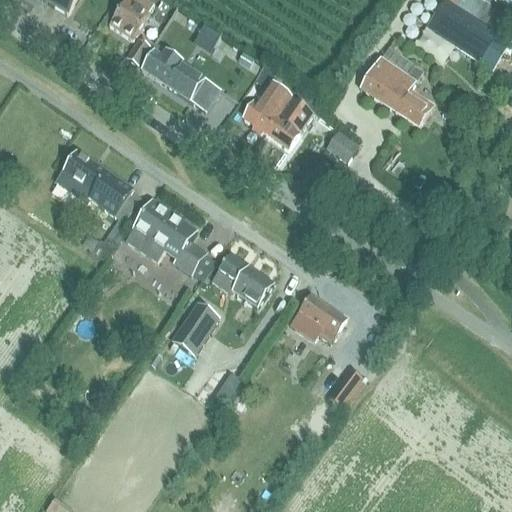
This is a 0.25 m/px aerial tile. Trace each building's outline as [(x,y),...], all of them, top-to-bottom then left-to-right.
[(36,0),(68,18),(77,0),(36,0)] [(129,0),(127,4),(126,4),(109,29),(133,46),(144,30),(142,29),(149,20),(148,19),(154,11),(138,0),(129,0)] [(511,0),(493,0),(493,2),(511,14),(511,0)] [(435,2),(418,30),(480,69),(497,41),(435,2)] [(139,44),(127,62),(139,70),(151,52),(139,44)] [(154,56),(142,74),(166,90),(206,116),(220,94),(182,68),(183,66),(166,55),(162,61),(154,56)] [(243,60),(238,67),(249,74),(254,67),(243,60)] [(361,94),(395,117),(396,116),(419,132),(434,109),(411,94),(416,87),(381,64),(361,94)] [(266,139),(292,102),(291,101),(297,93),(285,85),(279,93),(270,86),(255,107),(244,123),(253,130),(252,134),(260,140),(264,137),(266,139)] [(292,102),(266,139),(288,155),(313,120),(290,103),(292,102)] [(347,168),(358,153),(349,145),(337,161),(347,168)] [(78,156),(64,177),(57,187),(88,209),(91,205),(125,229),(129,224),(142,203),(133,197),(134,196),(78,156)] [(134,234),(127,245),(158,267),(165,256),(177,264),(174,268),(192,280),(201,286),(215,266),(205,260),(206,258),(190,247),(197,237),(152,207),(134,234)] [(101,244),(92,256),(107,266),(115,254),(101,244)] [(230,259),(212,286),(230,298),(225,306),(250,323),(258,313),(274,289),(230,259)] [(299,316),(290,330),(316,347),(322,338),(333,345),(347,324),(310,300),(299,316)] [(219,323),(198,309),(173,345),(195,360),(219,323)] [(209,339),(204,357),(220,362),(226,344),(209,339)] [(156,358),(149,368),(155,372),(161,362),(156,358)] [(330,404),(342,413),(363,383),(352,375),(330,404)] [(218,396),(212,405),(222,412),(228,403),(218,396)] [(323,403),(302,432),(317,444),(339,415),(323,403)] [(54,495),(46,506),(55,511),(65,511),(70,505),(54,495)]
